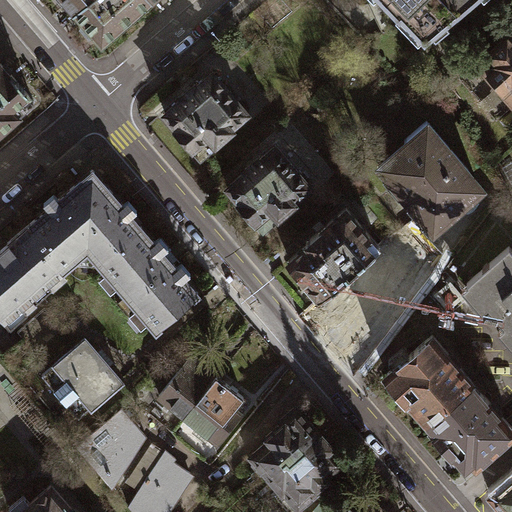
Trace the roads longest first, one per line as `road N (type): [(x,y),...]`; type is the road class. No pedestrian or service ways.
road 1 (residential): [(450,511),(96,104)]
road 2 (residential): [(218,0),(96,104)]
road 3 (residential): [(96,104),(8,0)]
road 4 (residential): [(96,104),(0,188)]
